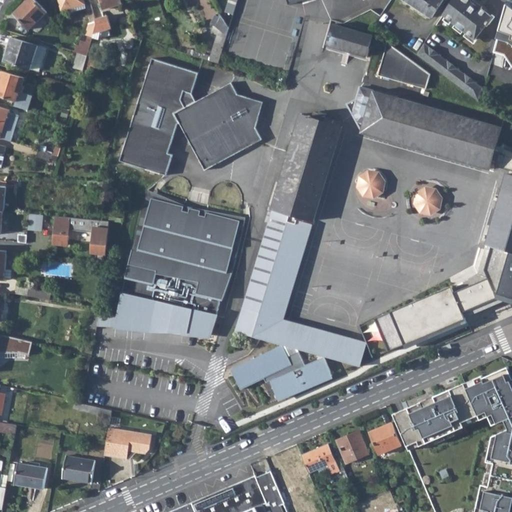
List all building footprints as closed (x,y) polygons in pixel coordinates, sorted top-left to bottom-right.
[(35,0),(28,0),(15,13),(30,30),(47,13),(35,0)] [(59,0),(62,11),(85,4),(83,0),(59,0)] [(99,0),(103,10),(122,4),(120,0),(99,0)] [(229,0),(225,12),(233,15),(237,0),(229,0)] [(403,0),(432,19),(444,0),(403,0)] [(452,0),(442,16),(443,16),(454,0),(452,0)] [(469,0),(454,0),(443,16),(476,41),(493,17),(481,8),(482,6),(481,5),(479,7),(473,2),(474,1),(473,0),(471,0),(471,1),(469,0)] [(511,0),(507,0),(494,50),(505,52),(511,62),(511,0)] [(39,32),(53,17),(49,13),(35,28),(39,32)] [(96,26),(93,37),(99,38),(111,36),(108,29),(111,28),(108,19),(105,20),(105,17),(95,19),(96,22),(96,24),(96,26)] [(223,19),(210,61),(219,64),(222,52),(226,39),(229,28),(223,19)] [(89,24),(87,35),(93,37),(96,26),(96,24),(96,22),(89,24)] [(262,41),(258,60),(288,67),(296,34),(290,33),(289,35),(270,31),(271,28),(260,25),(256,40),(262,41)] [(334,25),(328,45),(368,56),(374,36),(334,25)] [(84,34),(78,53),(87,56),(93,37),(87,35),(84,34)] [(11,37),(4,61),(30,69),(38,45),(11,37)] [(431,75),(388,44),(379,76),(427,90),(431,75)] [(77,53),(73,67),(83,70),(87,56),(78,53),(77,53)] [(440,56),(432,67),(479,102),(484,89),(440,56)] [(198,72),(152,58),(120,161),(166,175),(173,154),(165,152),(168,142),(171,144),(177,124),(179,123),(204,169),(261,139),(254,127),(257,119),(247,116),(248,113),(246,109),(243,108),(246,98),(237,95),(231,82),(185,106),(181,99),(184,90),(192,93),(198,72)] [(0,83),(0,97),(27,105),(29,97),(27,95),(23,93),(24,87),(22,86),(24,78),(3,72),(0,83)] [(361,88),(353,115),(358,124),(365,125),(362,133),(416,148),(490,170),(502,128),(436,109),(361,88)] [(262,102),(246,98),(243,108),(246,109),(248,113),(247,116),(257,119),(262,102)] [(0,138),(11,142),(19,115),(9,112),(9,111),(0,108),(0,138)] [(288,158),(271,216),(288,222),(289,217),(291,213),(314,220),(326,181),(342,127),(301,115),(288,158)] [(51,153),(38,150),(36,157),(49,161),(51,153)] [(380,171),(368,169),(359,175),(358,187),(364,197),(375,199),(384,193),(387,182),(380,171)] [(486,244),(503,250),(511,252),(511,176),(506,175),(486,244)] [(437,187),(424,186),(416,193),(414,204),(421,214),(430,216),(441,211),(444,198),(437,187)] [(184,206),(152,198),(138,251),(133,249),(126,279),(114,328),(150,331),(156,307),(161,308),(159,318),(183,324),(182,331),(198,333),(200,328),(213,331),(218,315),(217,315),(221,298),(224,299),(232,272),(228,271),(240,221),(207,212),(206,216),(200,215),(201,211),(190,208),(189,212),(183,210),(184,206)] [(31,213),(29,229),(44,230),(45,214),(31,213)] [(109,220),(56,215),(53,243),(68,245),(69,229),(93,231),(92,247),(106,248),(109,220)] [(262,245),(243,307),(284,320),(312,224),(289,217),(288,222),(271,216),(262,245)] [(376,319),(359,326),(367,344),(373,358),(478,319),(484,310),(483,307),(492,304),(494,306),(511,302),(511,252),(503,250),(486,244),(478,271),(452,284),(451,281),(391,306),(392,310),(375,316),(376,319)] [(7,249),(0,248),(0,278),(5,279),(5,278),(11,279),(12,270),(6,269),(7,249)] [(104,252),(97,251),(96,261),(103,262),(104,252)] [(29,287),(28,296),(50,300),(52,291),(29,287)] [(102,308),(93,307),(89,327),(97,329),(102,308)] [(243,307),(236,333),(276,344),(284,320),(243,307)] [(284,320),(276,344),(359,368),(367,344),(284,320)] [(305,366),(299,351),(288,356),(283,347),(232,371),(241,391),(265,379),(266,383),(270,382),(278,400),(288,396),(289,398),(323,384),(322,382),(332,377),(324,358),(305,366)] [(464,383),(393,413),(408,450),(463,426),(461,422),(486,411),(488,416),(492,414),(496,423),(504,419),(508,428),(496,433),(495,442),(490,441),(487,456),(494,458),(487,490),(480,489),(478,498),(480,498),(478,507),(476,507),(474,511),(511,511),(511,378),(507,381),(502,369),(482,377),(481,375),(473,378),(475,383),(465,387),(464,383)] [(74,408),(101,414),(103,407),(81,402),(75,401),(74,408)] [(103,407),(101,414),(107,415),(105,423),(110,423),(113,409),(103,407)] [(0,421),(0,429),(16,432),(17,424),(0,421)] [(392,421),(369,430),(380,453),(401,444),(392,421)] [(110,426),(105,453),(126,457),(127,451),(135,453),(137,450),(146,452),(151,448),(153,434),(110,426)] [(358,431),(337,440),(347,463),(368,454),(358,431)] [(327,444),(302,456),(309,471),(309,472),(328,464),(332,474),(339,472),(327,444)] [(68,455),(64,477),(93,482),(97,461),(68,455)] [(309,471),(302,456),(279,465),(290,491),(297,488),(293,479),(309,471)] [(18,462),(15,483),(45,487),(48,466),(18,462)] [(288,511),(286,507),(271,472),(256,479),(255,476),(168,511),(288,511)]
